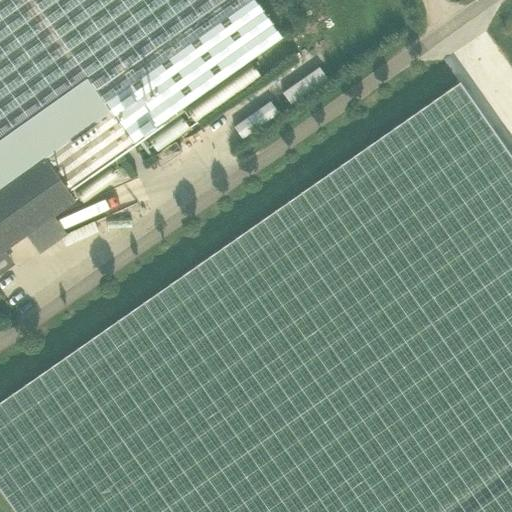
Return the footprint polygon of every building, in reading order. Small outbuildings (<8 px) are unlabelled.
[(0,0),(0,140),(86,79),(111,113),(46,160),(67,190),(281,38),(254,0),(0,0)] [(186,110),(192,119),(258,79),(252,70),(186,110)] [(62,238),(52,218),(75,201),(67,190),(46,160),(111,113),(86,79),(0,140),(0,254),(26,236),(39,254),(62,238)] [(467,511),(511,481),(511,162),(454,80),(430,97),(408,113),(0,397),(0,493),(13,511),(467,511)] [(154,158),(161,168),(182,153),(175,143),(154,158)] [(511,511),(511,481),(467,511),(511,511)]
